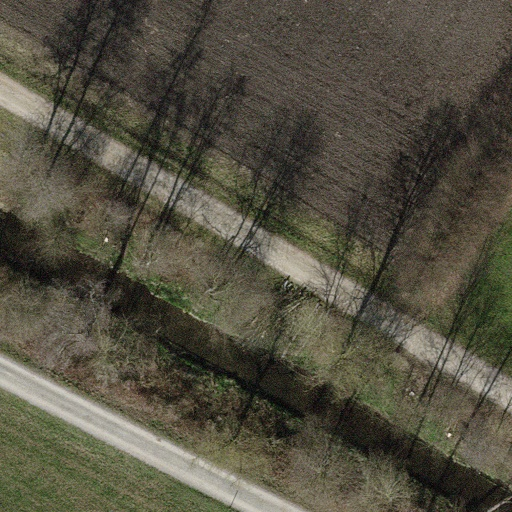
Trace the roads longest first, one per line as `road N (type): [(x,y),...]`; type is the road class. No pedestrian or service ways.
road 1 (track): [(511,386),(0,85)]
road 2 (track): [(0,358),(288,511)]
